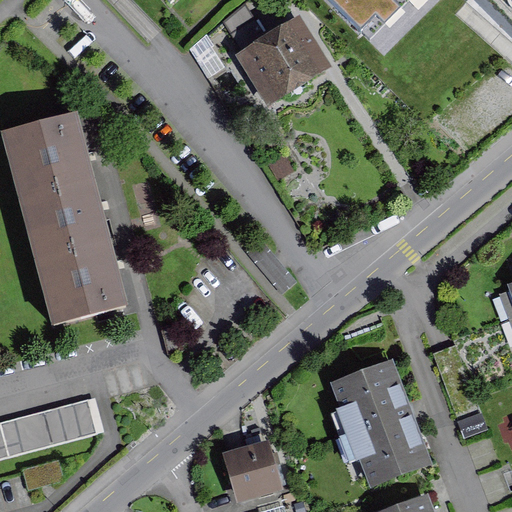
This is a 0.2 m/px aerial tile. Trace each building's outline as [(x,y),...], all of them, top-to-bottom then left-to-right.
[(377,0),(391,13),(403,0),(377,0)] [(301,22),(237,59),(268,111),(331,74),(301,22)] [(27,199),(92,182),(75,117),(10,134),(27,199)] [(43,259),(108,242),(92,182),(27,199),(43,259)] [(126,307),(108,242),(43,259),(60,324),(126,307)] [(265,243),(249,258),(282,297),(299,282),(265,243)] [(393,362),(331,384),(370,493),(432,470),(393,362)] [(89,403),(0,425),(0,459),(97,434),(89,403)] [(266,448),(225,460),(230,478),(234,477),(240,498),(277,487),(272,467),(266,448)] [(59,458),(26,472),(34,490),(67,476),(59,458)] [(434,511),(429,498),(390,511),(434,511)]
